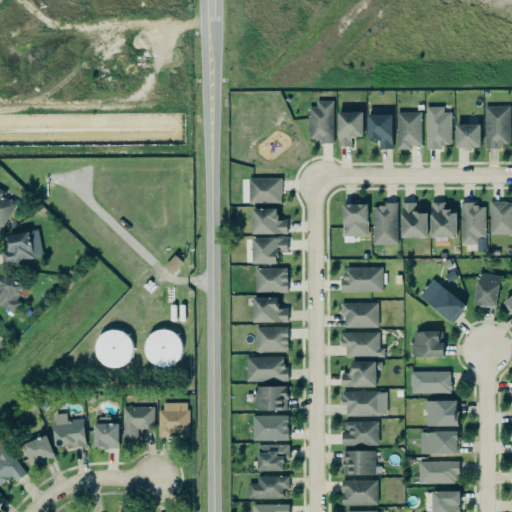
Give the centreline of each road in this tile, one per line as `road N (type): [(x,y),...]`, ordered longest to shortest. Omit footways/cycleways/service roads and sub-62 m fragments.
road 1 (tertiary): [(220,511),(212,0)]
road 2 (residential): [(308,180),(305,511)]
road 3 (residential): [(308,180),(511,178)]
road 4 (residential): [(478,337),(480,511)]
road 5 (residential): [(35,511),(80,481),(151,477)]
